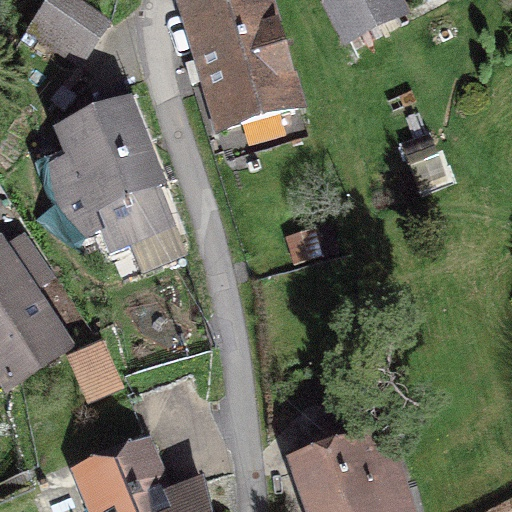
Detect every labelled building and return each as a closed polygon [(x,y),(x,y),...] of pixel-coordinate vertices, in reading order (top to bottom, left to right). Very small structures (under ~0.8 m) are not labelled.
[(70,0),(51,0),(29,34),(77,66),(106,24),(70,0)] [(267,0),(186,0),(181,2),(200,63),(186,67),(191,85),(205,81),(220,131),(299,108),(267,0)] [(320,0),(342,42),(403,12),(397,0),(320,0)] [(120,96),(100,104),(105,116),(61,134),(72,163),(51,171),(78,239),(101,230),(110,253),(132,244),(144,273),(184,256),(120,96)] [(440,227),(423,176),(347,200),(363,251),(440,227)] [(66,349),(29,293),(49,280),(20,238),(0,251),(0,375),(8,387),(66,349)] [(88,402),(121,388),(102,344),(68,359),(88,402)] [(338,435),(334,430),(319,436),(326,458),(292,469),(307,511),(410,511),(387,437),(379,440),(371,417),(346,426),(338,435)] [(146,443),(77,473),(93,511),(208,511),(201,483),(168,498),(146,443)]
